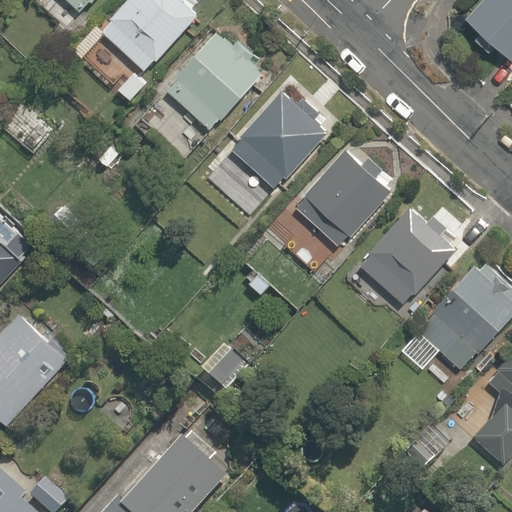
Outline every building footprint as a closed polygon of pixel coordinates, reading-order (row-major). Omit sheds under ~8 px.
[(73,12),(58,0),(30,0),(61,26),(73,12)] [(84,0),(67,0),(77,9),(84,0)] [(194,13),(180,0),(120,0),(94,30),(142,73),(194,13)] [(511,55),(511,0),(476,0),(458,20),(506,62),(511,55)] [(257,64),(209,25),(160,88),(209,126),(257,64)] [(140,82),(99,45),(83,64),(124,101),(140,82)] [(326,127),(284,89),(229,151),(272,189),(326,127)] [(206,132),(161,95),(138,122),(184,159),(206,132)] [(386,191),(335,149),(290,204),(342,246),(386,191)] [(263,193),(225,155),(214,165),(253,204),(263,193)] [(447,253),(403,211),(353,264),(397,306),(447,253)] [(331,250),(289,212),(268,236),(310,273),(331,250)] [(0,282),(33,251),(0,215),(0,282)] [(511,311),(511,299),(470,261),(413,323),(417,327),(398,349),(419,369),(439,347),(460,367),(511,311)] [(0,323),(0,414),(72,351),(48,323),(37,333),(16,309),(0,323)] [(502,468),(511,455),(511,341),(481,379),(506,400),(471,442),(502,468)] [(242,364),(223,349),(201,376),(220,391),(242,364)] [(190,511),(222,473),(171,432),(107,511),(190,511)] [(0,511),(56,511),(61,507),(35,484),(22,498),(0,478),(0,511)]
